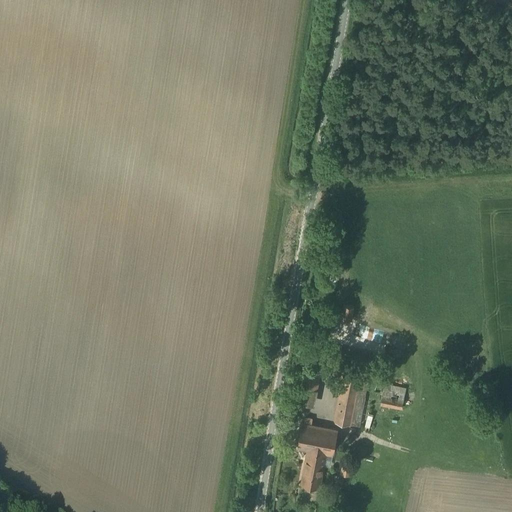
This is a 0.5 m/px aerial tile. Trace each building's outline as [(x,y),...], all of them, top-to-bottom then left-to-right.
[(352,308),(339,306),(338,318),(350,320),(352,308)] [(317,369),(302,366),(296,404),(311,406),(317,369)] [(370,374),(344,369),(334,422),(360,427),(370,374)] [(405,389),(386,386),(382,407),(401,410),(405,389)] [(341,430),(301,423),(297,449),(310,451),(304,485),(323,489),(329,456),(336,458),(341,430)]
